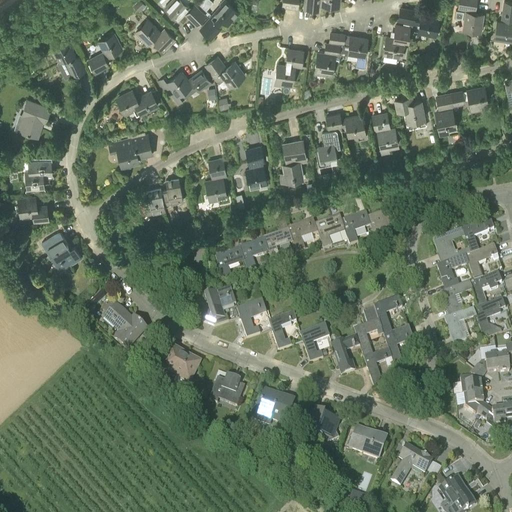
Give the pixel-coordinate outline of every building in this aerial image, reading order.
[(137,0),(133,5),(139,12),(145,6),(139,0),(137,0)] [(172,0),(165,8),(178,20),(185,12),(197,24),(205,15),(208,12),(197,2),(191,9),(181,0),(172,0)] [(201,28),(211,37),(221,26),(220,25),(223,21),(227,24),(239,12),(226,0),(223,0),(220,4),(221,5),(201,28)] [(305,0),(304,8),(318,10),(319,2),(322,2),(322,4),(339,6),(339,0),(305,0)] [(474,12),(476,0),(459,0),(459,7),(466,8),(463,28),(481,31),(483,14),(474,12)] [(511,2),(504,1),(502,20),(497,20),(494,40),(505,41),(505,38),(511,39),(511,38),(511,2)] [(400,8),(398,20),(420,24),(418,32),(435,35),(438,18),(415,14),(415,10),(400,8)] [(456,10),(454,18),(462,19),(463,11),(456,10)] [(163,50),(174,38),(165,29),(161,33),(148,20),(136,32),(148,44),(155,37),(159,41),(156,43),(163,50)] [(396,25),(394,37),(386,36),(384,53),(401,56),(403,40),(407,41),(409,27),(396,25)] [(89,60),(95,71),(108,64),(105,57),(122,48),(114,33),(99,41),(104,52),(89,60)] [(348,53),(365,55),(367,38),(344,35),(344,34),(331,33),(330,41),(349,43),(348,53)] [(65,60),(73,74),(85,68),(78,56),(76,57),(67,39),(52,47),(60,62),(65,60)] [(315,70),(332,73),(334,62),(339,63),(340,53),(339,53),(340,46),(326,44),(324,54),(317,53),(315,70)] [(301,65),(303,51),(288,49),(286,65),(278,64),(275,81),(292,83),(295,64),(301,65)] [(223,75),(230,86),(244,75),(234,62),(225,68),(217,57),(206,64),(218,79),(223,75)] [(210,81),(202,70),(188,81),(181,72),(167,82),(175,92),(171,94),(178,103),(183,100),(182,99),(197,88),(198,90),(210,81)] [(466,90),(470,112),(481,110),(480,105),(487,104),(483,86),(466,90)] [(159,106),(158,104),(151,92),(137,99),(132,90),(117,98),(125,113),(133,109),(136,115),(139,114),(140,116),(159,106)] [(451,93),(454,104),(455,110),(457,109),(456,103),(464,102),(463,99),(461,91),(451,93)] [(451,104),(454,104),(451,93),(437,96),(440,112),(436,112),(440,134),(449,132),(448,127),(456,126),(451,104)] [(229,106),(226,97),(218,99),(220,109),(229,106)] [(407,121),(409,129),(426,125),(424,117),(425,117),(421,100),(411,102),(410,97),(395,100),(397,110),(405,108),(408,121),(407,121)] [(18,131),(38,137),(42,126),(40,126),(41,121),(45,123),(50,107),(27,100),(24,108),(26,108),(18,131)] [(348,134),(356,133),(357,139),(366,137),(362,114),(341,118),(340,113),(326,116),(329,127),(346,123),(348,134)] [(377,131),(381,148),(398,144),(394,127),(390,128),(387,113),(377,115),(380,130),(377,131)] [(340,147),(337,132),(337,131),(337,130),(336,130),(335,130),(322,132),(324,144),(318,145),(318,150),(316,151),(315,151),(316,156),(318,165),(319,166),(320,166),(336,163),(337,163),(337,162),(337,161),(337,160),(337,156),(335,147),(340,147)] [(151,152),(147,134),(116,142),(122,168),(130,166),(130,163),(138,161),(137,156),(151,152)] [(300,161),(306,159),(302,139),(283,143),(287,163),(283,164),(285,172),(280,173),(281,181),(303,177),(300,161)] [(261,160),(264,160),(261,146),(246,150),(251,169),(246,170),(250,186),(267,183),(261,160)] [(206,181),(210,202),(218,200),(217,196),(226,195),(222,172),(225,171),(223,159),(209,161),(213,180),(206,181)] [(25,171),(27,189),(44,187),(43,174),(52,173),(51,160),(33,162),(34,171),(25,171)] [(167,189),(161,190),(164,203),(183,199),(179,178),(166,180),(167,189)] [(161,190),(161,187),(150,190),(150,191),(148,192),(149,199),(143,200),(146,213),(165,209),(164,203),(161,190)] [(33,214),(34,221),(48,218),(46,204),(40,205),(41,207),(37,208),(35,196),(18,199),(21,216),(33,214)] [(391,209),(367,217),(370,226),(369,227),(375,243),(384,240),(380,230),(391,226),(391,225),(396,223),(391,209)] [(366,212),(341,221),(345,232),(344,233),(348,246),(349,246),(358,243),(354,232),(364,229),(364,228),(369,227),(370,226),(367,217),(366,212)] [(187,224),(194,219),(190,214),(183,218),(187,224)] [(340,216),(314,224),(318,233),(317,233),(322,250),(331,247),(328,238),(344,233),(345,232),(341,221),(340,216)] [(288,228),(288,229),(293,243),(297,253),(305,250),(301,239),(317,233),(318,233),(314,224),(313,219),(288,228)] [(490,220),(462,230),(470,254),(479,251),(474,237),(494,230),(490,220)] [(288,229),(263,238),(272,263),(280,260),(276,249),(292,243),(296,253),(297,253),(293,243),(288,229)] [(433,240),(441,264),(441,265),(465,256),(470,254),(462,230),(433,240)] [(42,243),(60,271),(81,257),(74,246),(70,249),(67,245),(69,244),(60,231),(42,243)] [(239,247),(239,249),(240,249),(244,263),(243,263),(247,273),(248,273),(256,270),(252,258),(268,253),(271,263),(272,263),(263,238),(264,239),(239,247)] [(479,251),(470,254),(465,256),(474,281),(482,278),(478,266),(485,264),(486,261),(491,260),(491,259),(497,256),(494,246),(479,251)] [(240,249),(239,249),(215,257),(223,282),(232,280),(228,268),(243,263),(244,263),(240,249)] [(436,266),(445,291),(459,286),(459,287),(469,283),(474,281),(465,256),(441,265),(441,264),(436,266)] [(474,281),(469,283),(478,307),(486,304),(482,291),(488,288),(489,292),(497,289),(496,285),(501,283),(497,273),(482,278),(474,281)] [(440,293),(449,317),(473,309),(478,307),(469,283),(459,287),(459,286),(445,291),(440,293)] [(228,322),(226,316),(222,317),(217,303),(233,298),(230,289),(205,297),(209,309),(207,310),(202,322),(214,327),(228,322)] [(87,313),(105,295),(101,292),(83,309),(87,313)] [(378,321),(384,336),(409,328),(408,327),(392,333),(385,315),(402,309),(398,298),(373,307),(374,308),(378,321)] [(486,304),(478,307),(473,309),(476,317),(475,318),(483,340),(501,333),(500,331),(495,329),(490,331),(488,325),(485,316),(491,313),(493,317),(500,315),(499,311),(505,309),(501,299),(486,304)] [(262,301),(237,309),(247,339),(260,334),(258,328),(254,330),(249,315),(265,310),(262,301)] [(115,338),(127,350),(146,329),(138,322),(136,324),(116,306),(106,316),(116,325),(114,327),(120,332),(115,338)] [(359,346),(363,358),(388,350),(384,336),(378,321),(374,308),(362,312),(367,325),(353,329),(356,337),(359,346)] [(449,317),(444,319),(453,344),(466,339),(464,333),(460,323),(475,318),(476,317),(473,309),(449,317)] [(293,313),(268,321),(278,351),(292,346),(289,340),(285,342),(280,328),(296,322),(293,313)] [(328,334),(326,330),(325,325),(300,334),(310,363),(323,359),(321,352),(317,354),(312,340),(328,334)] [(384,336),(388,350),(391,359),(393,366),(402,363),(395,342),(405,338),(406,340),(412,338),(409,328),(384,336)] [(343,352),(359,346),(356,337),(331,346),(341,375),(354,371),(352,365),(348,366),(343,352)] [(502,357),(497,357),(496,357),(498,371),(498,373),(509,371),(509,366),(511,365),(511,343),(506,345),(507,354),(502,354),(502,357)] [(161,367),(189,382),(199,363),(171,348),(161,367)] [(388,350),(363,358),(373,388),(387,383),(384,377),(380,378),(375,364),(391,359),(388,350)] [(478,365),(474,369),(483,376),(487,372),(498,371),(496,357),(497,357),(496,352),(490,353),(491,356),(484,357),(485,361),(482,361),(481,361),(478,365)] [(461,395),(464,394),(482,392),(480,381),(483,376),(474,369),(471,374),(472,375),(471,376),(459,377),(462,394),(461,394),(461,395)] [(228,404),(237,407),(245,387),(239,385),(240,382),(239,381),(227,376),(225,381),(217,378),(209,400),(217,404),(219,397),(230,401),(228,404)] [(256,414),(285,425),(292,406),(274,400),(276,395),(265,391),(256,414)] [(476,412),(481,416),(487,407),(483,403),(482,392),(464,394),(464,400),(467,399),(468,405),(475,404),(479,408),(476,412)] [(511,404),(502,406),(503,408),(505,421),(506,429),(511,428),(511,404)] [(487,407),(481,416),(485,419),(486,418),(486,419),(486,422),(491,426),(500,424),(500,430),(499,430),(499,436),(507,435),(506,429),(505,421),(503,408),(492,410),(487,407)] [(303,437),(314,441),(316,434),(318,434),(322,436),(325,443),(337,438),(334,433),(336,430),(339,421),(313,411),(303,437)] [(349,448),(378,459),(386,439),(357,428),(352,441),(350,447),(349,448)] [(277,441),(270,454),(279,459),(285,446),(277,441)] [(424,474),(431,462),(407,447),(400,459),(404,461),(392,480),(400,485),(412,466),(424,474)] [(297,460),(286,454),(282,462),(293,467),(297,460)] [(438,486),(444,482),(440,475),(433,478),(438,486)] [(439,490),(453,511),(463,511),(475,505),(457,478),(439,490)] [(363,506),(367,497),(362,495),(359,505),(363,506)]
